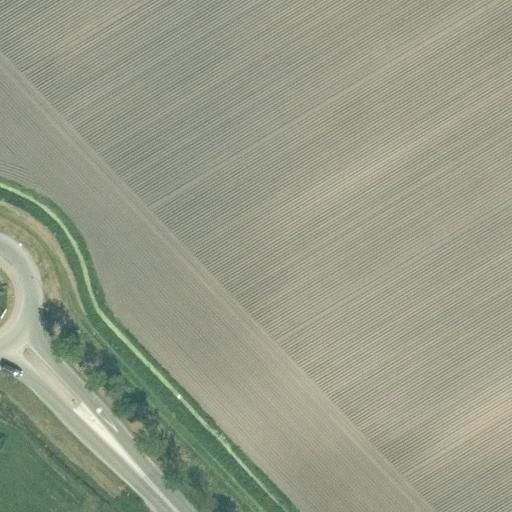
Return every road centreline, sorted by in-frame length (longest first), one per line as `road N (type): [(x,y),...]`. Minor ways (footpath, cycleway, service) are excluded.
road 1 (primary): [(182,511),(98,422)]
road 2 (primary): [(6,347),(63,408),(98,422)]
road 3 (primary): [(98,422),(83,392),(23,329)]
